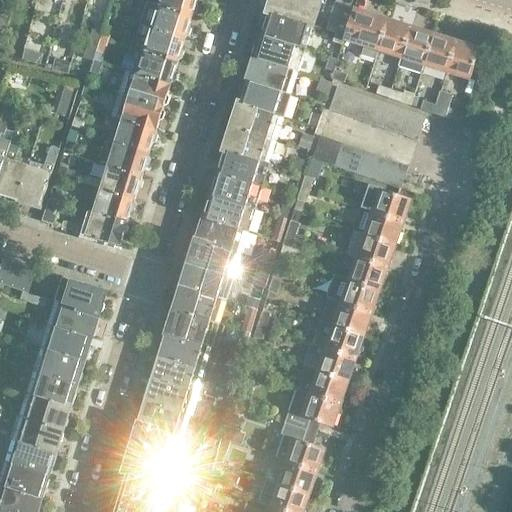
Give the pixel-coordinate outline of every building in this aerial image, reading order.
[(159,0),(158,4),(193,15),(196,14),(198,7),(196,4),(197,0),(159,0)] [(269,10),(267,15),(290,22),(296,0),(272,0),(269,1),(267,9),(269,10)] [(296,0),(290,22),(312,29),(315,30),(322,7),(318,6),(320,0),(296,0)] [(158,4),(150,28),(186,38),(186,37),(189,36),(191,29),(189,27),(193,15),(158,4)] [(327,30),(336,33),(344,35),(352,9),(335,4),(327,30)] [(365,13),(352,9),(343,38),(355,42),(355,44),(378,51),(388,19),(365,12),(365,13)] [(262,34),(261,35),(306,49),(312,29),(290,22),(267,15),(265,23),(263,22),(260,33),(262,34)] [(388,19),(378,51),(401,58),(411,27),(388,19)] [(148,36),(143,51),(178,62),(179,60),(182,59),(184,52),(182,49),(186,38),(150,28),(142,25),(139,33),(148,36)] [(104,26),(100,38),(108,40),(112,28),(104,26)] [(411,27),(401,58),(423,66),(433,34),(411,27)] [(433,34),(423,66),(446,73),(456,41),(433,34)] [(254,56),(254,57),(299,71),(306,49),(261,35),(257,47),(254,47),(252,54),(254,56)] [(100,38),(97,49),(104,52),(108,40),(100,38)] [(456,41),(446,73),(465,79),(465,76),(471,78),(481,49),(456,41)] [(37,47),(26,44),(22,60),(33,63),(37,47)] [(143,51),(136,73),(172,84),(172,83),(175,82),(177,75),(175,73),(178,62),(143,51)] [(319,80),(329,83),(337,58),(327,55),(319,80)] [(247,79),(247,80),(292,94),(299,71),(254,57),(250,69),(247,70),(245,77),(247,79)] [(69,74),(72,62),(55,58),(52,70),(69,74)] [(69,74),(81,77),(85,62),(73,58),(72,62),(69,74)] [(100,63),(93,61),(90,71),(97,74),(100,63)] [(334,69),(331,78),(345,82),(348,74),(334,69)] [(127,70),(119,93),(164,107),(165,106),(167,105),(170,98),(168,95),(172,84),(136,73),(127,70)] [(329,83),(319,80),(316,79),(312,92),(325,96),(329,83)] [(240,102),(240,104),(284,118),(292,94),(247,80),(244,91),(242,91),(238,102),(240,102)] [(97,86),(87,83),(83,95),(93,99),(97,86)] [(52,111),(66,116),(75,88),(60,84),(52,111)] [(391,89),(379,85),(376,94),(388,98),(391,89)] [(338,86),(330,109),(341,113),(349,90),(338,86)] [(404,93),(391,89),(388,98),(401,102),(404,93)] [(349,90),(341,113),(352,117),(360,94),(349,90)] [(440,91),(436,104),(433,113),(445,117),(446,116),(449,107),(453,95),(440,91)] [(119,93),(112,115),(122,119),(157,130),(160,120),(163,120),(165,113),(163,110),(164,107),(119,93)] [(360,94),(352,117),(363,121),(371,98),(360,94)] [(419,99),(413,97),(411,106),(417,108),(419,99)] [(371,98),(363,121),(374,124),(382,102),(371,98)] [(436,104),(425,100),(421,109),(433,113),(436,104)] [(382,102),(374,124),(385,128),(393,106),(382,102)] [(233,125),(232,128),(277,142),(284,118),(240,104),(236,116),(233,116),(231,123),(233,125)] [(393,106),(385,128),(396,132),(404,109),(393,106)] [(449,107),(446,116),(462,121),(464,112),(449,107)] [(404,109),(396,132),(407,136),(415,113),(404,109)] [(306,124),(315,127),(319,115),(310,112),(306,124)] [(87,116),(77,113),(73,125),(83,128),(87,116)] [(415,113),(407,136),(418,140),(426,117),(415,113)] [(122,119),(115,141),(150,152),(153,143),(156,141),(158,135),(156,133),(157,130),(122,119)] [(67,141),(68,141),(78,144),(82,132),(71,128),(67,141)] [(228,140),(225,149),(270,163),(277,142),(232,128),(231,130),(228,131),(226,137),(228,140)] [(295,147),(307,152),(312,138),(300,133),(295,147)] [(12,135),(11,139),(0,176),(0,195),(5,197),(6,200),(13,202),(16,200),(17,200),(29,165),(15,160),(22,138),(12,135)] [(0,176),(11,139),(2,136),(0,141),(0,176)] [(321,136),(313,158),(324,162),(332,140),(321,136)] [(332,140),(324,162),(335,166),(343,143),(332,140)] [(115,141),(107,165),(142,176),(146,165),(149,165),(151,158),(149,156),(150,152),(115,141)] [(343,143),(335,166),(346,170),(354,147),(343,143)] [(29,165),(17,200),(20,201),(20,204),(27,207),(30,204),(41,207),(49,182),(52,172),(60,149),(51,146),(43,170),(29,165)] [(354,147),(346,170),(357,174),(365,151),(354,147)] [(220,164),(218,171),(253,183),(263,186),(270,163),(225,149),(224,153),(223,152),(219,163),(220,164)] [(365,151),(357,174),(368,177),(376,155),(365,151)] [(376,155),(368,177),(379,181),(387,159),(376,155)] [(292,169),(301,172),(305,160),(296,157),(292,169)] [(387,159),(379,181),(390,185),(398,162),(387,159)] [(398,162),(390,185),(401,189),(409,166),(398,162)] [(60,165),(57,174),(72,179),(75,170),(60,165)] [(82,183),(100,189),(100,188),(135,199),(138,189),(141,188),(144,181),(141,179),(142,176),(107,165),(103,180),(85,175),(82,183)] [(214,186),(211,194),(256,209),(263,186),(253,183),(218,171),(217,176),(214,177),(211,184),(214,186)] [(310,190),(315,178),(305,175),(301,188),(310,190)] [(284,192),(293,195),(297,186),(288,183),(284,192)] [(135,199),(100,188),(100,189),(93,210),(128,221),(131,211),(135,210),(136,204),(135,201),(135,199)] [(306,203),(310,191),(301,188),(297,200),(306,203)] [(378,193),(372,211),(403,222),(411,199),(381,188),(380,193),(378,193)] [(52,199),(61,202),(64,203),(67,194),(55,190),(52,199)] [(207,209),(204,217),(249,231),(256,209),(211,194),(210,199),(206,200),(204,207),(207,209)] [(50,198),(42,220),(54,224),(61,202),(52,199),(50,198)] [(277,216),(286,219),(290,207),(281,204),(277,216)] [(64,221),(62,227),(86,234),(121,245),(124,234),(128,233),(130,227),(128,223),(128,221),(93,210),(89,224),(81,222),(64,221)] [(372,211),(364,234),(396,245),(403,222),(372,211)] [(270,238),(279,241),(286,219),(277,216),(270,238)] [(200,232),(197,241),(241,255),(249,231),(204,217),(203,221),(201,221),(198,231),(200,232)] [(296,236),(300,224),(291,221),(287,233),(296,236)] [(344,253),(356,257),(388,268),(396,245),(364,234),(352,230),(344,253)] [(292,249),(296,236),(287,233),(283,246),(292,249)] [(193,254),(190,263),(234,277),(241,255),(197,241),(196,244),(192,245),(190,252),(193,254)] [(261,261),(272,264),(276,251),(265,247),(261,261)] [(280,256),(279,257),(272,280),(281,283),(289,259),(280,256)] [(356,257),(348,279),(380,290),(388,268),(356,257)] [(0,269),(0,283),(17,289),(36,295),(42,271),(33,268),(33,269),(24,267),(24,268),(2,261),(0,269)] [(254,283),(265,287),(273,265),(261,261),(254,283)] [(186,276),(183,285),(227,300),(234,277),(190,263),(189,266),(186,267),(183,274),(186,276)] [(60,285),(55,301),(99,314),(100,312),(103,312),(105,304),(103,302),(106,293),(63,278),(60,285)] [(331,289),(328,299),(372,313),(380,290),(348,279),(343,293),(331,289)] [(281,283),(272,280),(268,293),(277,296),(281,283)] [(176,307),(176,308),(220,323),(227,300),(183,285),(179,297),(176,298),(174,305),(176,307)] [(48,299),(17,289),(14,297),(45,306),(48,299)] [(246,306),(258,310),(261,301),(249,297),(246,306)] [(328,299),(320,320),(364,335),(372,313),(328,299)] [(55,301),(48,324),(92,337),(92,336),(94,336),(97,326),(96,325),(99,314),(55,301)] [(169,330),(168,332),(213,346),(220,323),(176,308),(172,320),(169,321),(166,328),(169,330)] [(262,312),(258,325),(267,328),(272,314),(262,312)] [(234,327),(238,328),(251,333),(253,325),(237,320),(234,327)] [(48,324),(41,347),(84,361),(85,359),(88,358),(91,351),(88,349),(92,337),(48,324)] [(311,343),(356,358),(364,335),(332,324),(328,336),(317,332),(313,343),(311,343)] [(238,328),(227,325),(224,334),(235,337),(238,328)] [(267,328),(258,325),(254,336),(263,339),(267,328)] [(162,354),(161,355),(206,369),(213,346),(168,332),(165,342),(163,342),(160,353),(162,354)] [(311,343),(303,365),(305,366),(348,381),(356,358),(311,343)] [(41,347),(34,370),(77,384),(78,381),(81,381),(83,374),(81,371),(84,361),(41,347)] [(154,376),(154,378),(198,392),(206,369),(161,355),(157,366),(155,366),(152,374),(154,376)] [(242,359),(239,369),(249,372),(252,362),(242,359)] [(305,366),(302,378),(298,389),(309,393),(340,403),(348,381),(305,366)] [(227,376),(236,379),(239,370),(230,367),(227,376)] [(34,370),(26,393),(70,407),(71,404),(73,405),(76,395),(74,394),(77,384),(34,370)] [(227,376),(225,375),(222,383),(234,387),(236,379),(227,376)] [(147,399),(147,400),(191,414),(198,392),(154,378),(150,389),(147,389),(145,396),(147,399)] [(26,393),(19,415),(63,429),(64,428),(67,428),(69,419),(67,417),(70,407),(26,393)] [(289,411),(285,423),(317,433),(321,422),(332,426),(340,403),(309,393),(301,415),(289,411)] [(229,402),(215,397),(213,405),(226,410),(229,402)] [(140,422),(140,423),(184,437),(191,414),(147,400),(143,411),(141,411),(138,422),(140,422)] [(19,415),(12,438),(56,453),(59,443),(62,442),(64,434),(62,432),(63,429),(19,415)] [(133,445),(133,446),(177,460),(184,437),(140,423),(136,435),(133,436),(130,442),(133,445)] [(317,433),(285,423),(281,434),(293,439),(286,461),(317,471),(325,448),(313,444),(317,433)] [(227,429),(223,440),(224,440),(231,443),(233,443),(242,446),(246,435),(227,429)] [(205,437),(203,443),(214,447),(216,440),(205,437)] [(12,438),(5,461),(49,475),(52,466),(54,466),(57,455),(55,455),(56,453),(12,438)] [(200,451),(203,443),(191,439),(188,447),(200,451)] [(219,453),(229,457),(233,443),(231,443),(224,440),(219,453)] [(125,469),(170,484),(175,485),(178,476),(173,474),(177,460),(133,446),(132,449),(128,450),(126,457),(128,460),(125,469)] [(5,461),(0,476),(0,485),(41,498),(45,489),(48,488),(51,480),(48,478),(49,475),(5,461)] [(286,461),(278,484),(309,494),(317,471),(286,461)] [(121,483),(118,493),(162,507),(170,484),(125,469),(124,473),(121,474),(119,481),(121,483)] [(210,486),(219,490),(224,476),(214,473),(210,486)] [(196,483),(187,481),(185,488),(193,491),(196,483)] [(278,484),(270,506),(286,511),(302,511),(309,494),(278,484)] [(0,485),(0,510),(5,511),(37,511),(41,511),(43,503),(41,501),(41,498),(0,485)] [(205,500),(215,503),(219,490),(210,486),(205,500)] [(114,506),(111,511),(160,511),(162,507),(118,493),(117,495),(114,497),(112,503),(114,506)] [(193,511),(195,508),(180,503),(177,511),(179,511),(193,511)]
